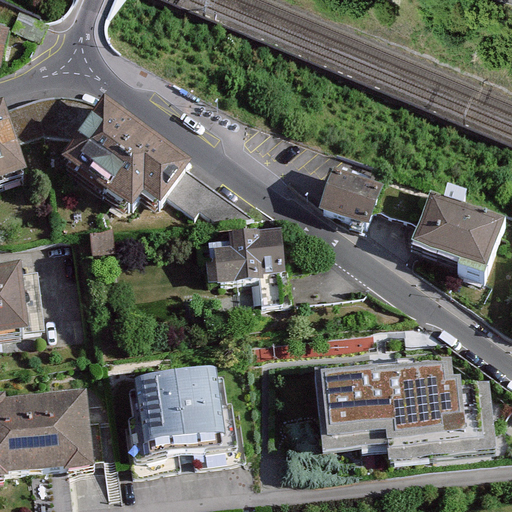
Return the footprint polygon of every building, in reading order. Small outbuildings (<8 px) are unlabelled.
[(0,26),(0,66),(2,67),(10,29),(0,26)] [(101,111),(90,107),(67,102),(53,101),(36,104),(6,115),(17,147),(46,138),(67,139),(79,142),(94,121),(101,111)] [(192,168),(106,105),(101,111),(94,121),(79,142),(62,165),(132,216),(144,200),(160,211),(192,168)] [(6,115),(4,108),(0,109),(0,189),(28,180),(17,147),(6,115)] [(390,203),(341,185),(329,220),(378,237),(390,203)] [(502,231),(432,206),(415,251),(486,276),(502,231)] [(214,256),(218,290),(264,285),(263,280),(286,278),(281,233),(229,239),(230,254),(214,256)] [(89,238),(89,261),(114,257),(112,235),(89,238)] [(41,280),(0,284),(0,354),(34,350),(33,342),(49,340),(41,280)] [(316,378),(325,457),(387,450),(389,469),(497,457),(489,388),(455,391),(452,362),(316,378)] [(128,389),(136,461),(234,449),(226,378),(128,389)] [(0,399),(0,481),(95,473),(88,392),(0,399)]
